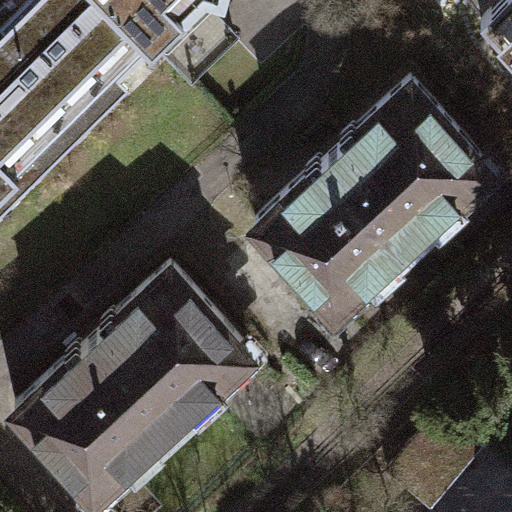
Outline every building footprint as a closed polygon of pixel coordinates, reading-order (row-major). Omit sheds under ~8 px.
[(116,0),(0,0),(0,179),(148,32),(116,0)] [(116,0),(148,32),(182,0),(116,0)] [(202,0),(182,0),(148,32),(191,75),(235,33),(202,0)] [(511,0),(495,0),(481,13),(511,46),(511,0)] [(488,158),(406,71),(254,214),(334,299),(365,269),(376,280),(401,257),(392,247),(428,213),(437,223),(464,198),(456,189),(488,158)] [(249,342),(167,255),(15,398),(95,482),(126,453),(137,464),(162,441),(153,431),(189,397),(199,407),(225,382),(217,373),(249,342)]
